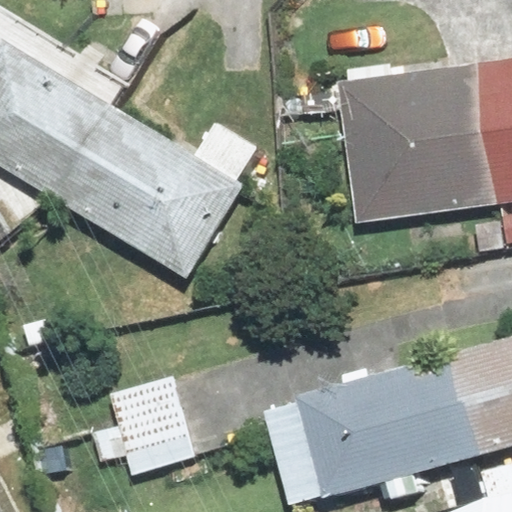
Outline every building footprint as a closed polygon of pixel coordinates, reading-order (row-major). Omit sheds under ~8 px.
[(29,26),(0,74),(0,157),(217,284),(282,174),(29,26)] [(511,62),(347,87),(369,234),(511,212),(511,62)] [(511,335),(275,397),(305,511),(511,457),(511,335)] [(123,395),(133,429),(105,437),(114,468),(142,460),(149,481),(215,461),(189,375),(123,395)] [(511,511),(511,488),(483,495),(444,511),(511,511)]
